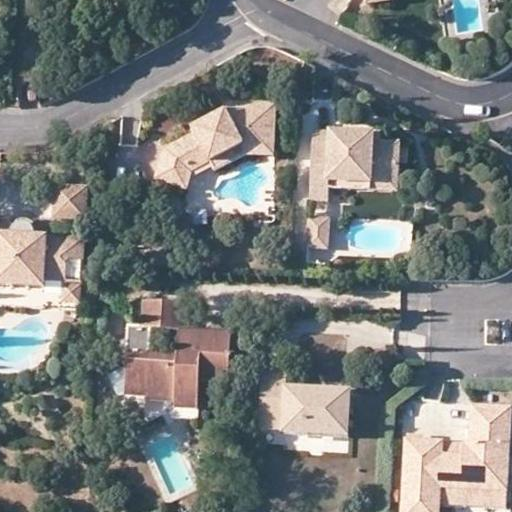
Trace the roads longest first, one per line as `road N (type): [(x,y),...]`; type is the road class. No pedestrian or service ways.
road 1 (residential): [(0,128),(70,115),(260,11)]
road 2 (residential): [(260,11),(452,103),(511,94)]
road 3 (residential): [(511,356),(462,358),(448,347),(449,312),(458,304),(511,293)]
